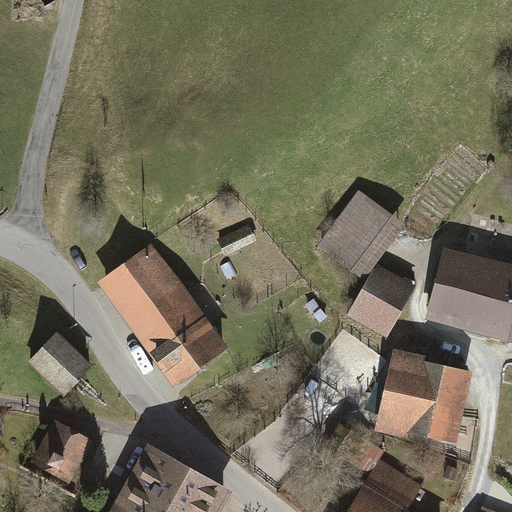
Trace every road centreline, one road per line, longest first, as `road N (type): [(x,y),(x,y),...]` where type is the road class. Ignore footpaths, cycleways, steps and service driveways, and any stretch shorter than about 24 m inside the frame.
road 1 (tertiary): [(19,249),(74,294),(167,426),(274,511)]
road 2 (unclassified): [(19,249),(75,0)]
